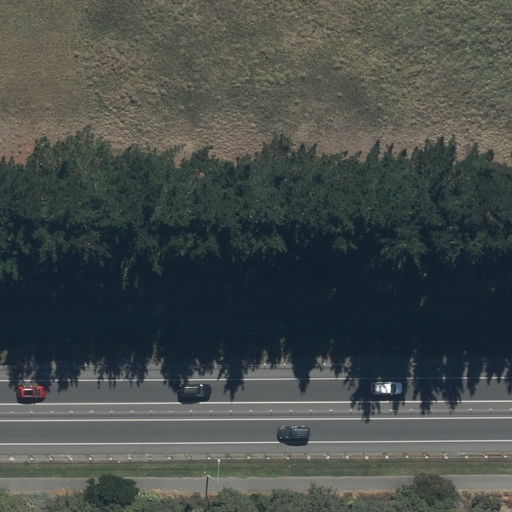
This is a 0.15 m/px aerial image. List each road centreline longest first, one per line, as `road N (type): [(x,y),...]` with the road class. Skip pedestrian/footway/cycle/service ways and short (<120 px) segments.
road 1 (trunk): [(0,392),(511,389)]
road 2 (trunk): [(511,429),(0,431)]
